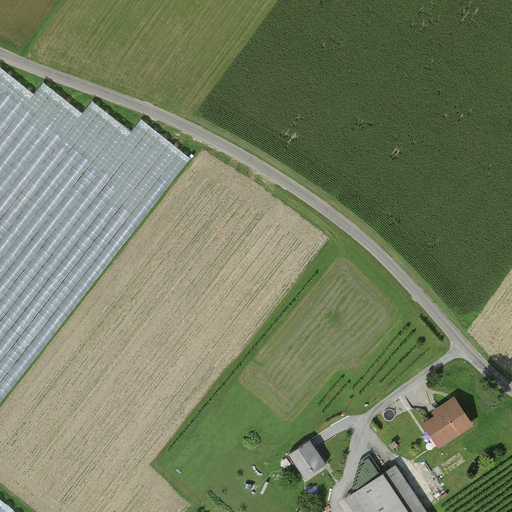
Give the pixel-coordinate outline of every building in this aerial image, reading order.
[(0,173),(24,164),(32,164),(33,161),(54,160),(53,158),(89,174),(86,182),(97,177),(98,197),(101,190),(107,197),(106,197),(90,212),(90,203),(64,228),(72,225),(74,261),(90,267),(205,156),(0,64),(0,173)] [(0,385),(52,334),(55,336),(43,304),(17,352),(15,348),(0,353),(0,385)] [(472,426),(453,399),(422,421),(442,448),(472,426)] [(311,445),(291,458),(307,481),(326,469),(311,445)] [(406,511),(381,474),(348,497),(358,511),(406,511)] [(0,511),(20,511),(0,496),(0,511)]
